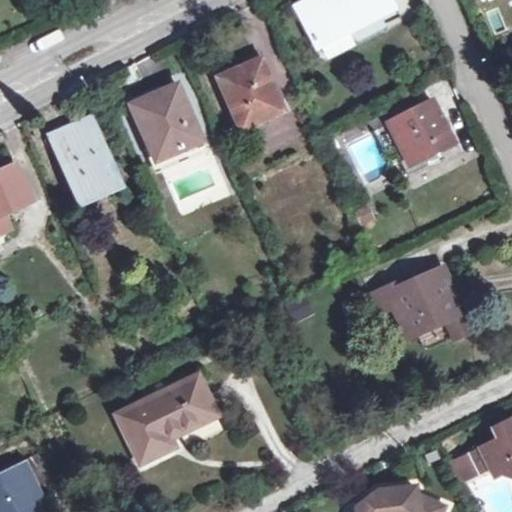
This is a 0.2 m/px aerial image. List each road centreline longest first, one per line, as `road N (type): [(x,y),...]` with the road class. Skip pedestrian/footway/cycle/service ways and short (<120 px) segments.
road 1 (residential): [(511,393),(254,511)]
road 2 (tertiary): [(0,96),(187,0)]
road 3 (residential): [(511,147),(446,0)]
